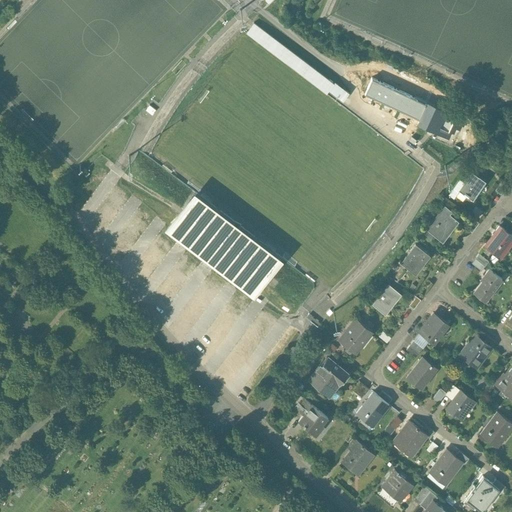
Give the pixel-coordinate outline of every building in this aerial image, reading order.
[(243,33),(325,91),(326,90),(341,101),(348,91),(251,22),(243,33)] [(463,119),(350,67),(346,74),(352,82),(359,85),(359,86),(364,88),(361,93),(416,118),(415,119),(419,121),(417,124),(448,138),(453,127),(459,129),(463,119)] [(485,181),(470,170),(463,180),(464,182),(458,190),(472,200),(485,181)] [(504,180),(495,191),(501,195),(508,185),(504,180)] [(218,203),(204,193),(172,231),(261,300),(293,261),(218,203)] [(444,204),(426,228),(442,240),(458,219),(449,213),(451,210),(444,204)] [(474,219),(467,229),(472,233),(479,223),(474,219)] [(511,240),(511,235),(499,226),(485,244),(500,256),(511,240)] [(414,242),(400,261),(413,270),(427,252),(414,242)] [(488,261),(479,253),(475,258),(485,265),(488,261)] [(450,261),(445,258),(438,267),(443,271),(450,261)] [(485,265),(475,258),(471,263),(481,270),(485,265)] [(489,269),(483,277),(484,278),(473,292),(484,300),(501,278),(489,269)] [(388,282),(383,288),(381,286),(374,295),(376,297),(372,303),(385,313),(401,292),(388,282)] [(416,296),(409,305),(413,309),(421,299),(416,296)] [(436,314),(433,317),(430,315),(418,331),(433,342),(447,323),(436,314)] [(371,329),(356,318),(340,339),(354,350),(371,329)] [(481,338),(475,333),(459,353),(476,366),(491,346),(491,345),(481,338)] [(494,341),(485,333),(481,338),(491,345),(494,341)] [(423,346),(413,338),(409,344),(419,351),(423,346)] [(419,351),(409,344),(406,348),(415,355),(419,351)] [(337,364),(327,356),(309,380),(328,394),(345,373),(336,366),(337,364)] [(423,356),(407,376),(418,385),(427,373),(429,375),(436,366),(423,356)] [(511,363),(501,378),(499,377),(494,383),(511,396),(511,363)] [(368,387),(359,380),(351,390),(361,397),(368,387)] [(446,391),(445,392),(450,397),(458,387),(452,382),(446,391)] [(440,386),(432,396),(439,400),(445,392),(446,391),(440,386)] [(474,399),(458,387),(450,397),(453,398),(446,407),(454,412),(455,411),(462,416),(474,399)] [(392,398),(382,390),(378,395),(388,403),(392,398)] [(373,391),(356,413),(369,422),(385,401),(388,403),(378,395),(373,391)] [(310,403),(305,399),(298,407),(303,411),(310,403)] [(327,416),(310,403),(303,411),(305,412),(298,421),(316,434),(323,425),(322,424),(327,416)] [(489,409),(479,423),(484,426),(494,413),(489,409)] [(484,426),(480,432),(497,445),(511,424),(511,421),(496,410),(494,413),(484,426)] [(410,420),(393,441),(393,442),(394,441),(410,453),(425,434),(426,432),(421,429),(417,426),(418,426),(410,420)] [(435,431),(425,423),(421,429),(426,432),(425,434),(430,437),(435,431)] [(353,437),(346,446),(351,450),(358,440),(353,437)] [(373,452),(358,440),(351,450),(342,461),(355,471),(359,465),(361,467),(373,452)] [(446,447),(428,470),(445,483),(454,470),(452,469),(460,459),(465,462),(465,461),(455,453),(446,447)] [(469,457),(458,449),(455,453),(465,461),(469,457)] [(412,482),(400,473),(400,472),(399,471),(398,472),(394,469),(376,493),(393,507),(412,482)] [(482,474),(466,496),(480,506),(488,495),(490,497),(498,487),(492,482),(482,474)] [(504,484),(495,477),(492,482),(498,487),(500,489),(504,484)] [(424,483),(413,498),(419,502),(419,501),(430,488),(424,483)] [(430,488),(419,501),(426,507),(433,498),(434,498),(437,493),(430,488)] [(426,507),(424,510),(423,509),(421,511),(448,511),(450,510),(434,498),(433,498),(426,507)]
